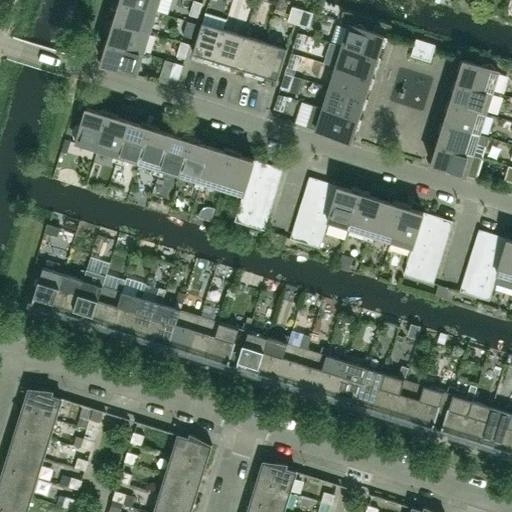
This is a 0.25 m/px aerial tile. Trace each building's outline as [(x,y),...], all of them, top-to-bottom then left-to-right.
[(150,32),(156,11),(120,0),(117,0),(115,8),(118,9),(115,20),(112,19),(111,20),(150,32)] [(120,0),(156,11),(159,0),(120,0)] [(198,17),(203,3),(194,0),(193,0),(189,14),(198,17)] [(302,18),(305,10),(292,6),(290,14),(302,18)] [(309,28),(313,13),(305,10),(302,18),(300,25),(309,28)] [(143,53),(150,32),(111,20),(109,29),(112,30),(108,40),(105,39),(105,41),(143,53)] [(192,38),(196,23),(187,20),(183,35),(192,38)] [(213,63),(224,29),(202,22),(192,53),(205,57),(204,60),(213,63)] [(381,45),(384,46),(387,37),(388,36),(385,35),(373,31),(367,29),(361,23),(352,25),(349,24),(342,45),(381,57),(381,56),(378,55),(381,45)] [(375,24),(373,31),(385,35),(387,27),(375,24)] [(235,66),(244,35),(224,29),(213,63),(222,66),(223,63),(235,66)] [(302,49),(307,34),(298,32),(293,46),(302,49)] [(255,76),(265,42),(244,35),(235,66),(246,70),(246,73),(255,76)] [(435,46),(436,44),(416,38),(414,45),(411,55),(430,62),(432,55),(435,46)] [(137,74),(143,53),(105,41),(102,49),(105,50),(102,61),(99,60),(98,62),(137,74)] [(185,58),(190,44),(181,41),(176,56),(185,58)] [(277,79),(287,48),(265,42),(255,76),(264,78),(264,75),(277,79)] [(378,67),(381,57),(342,45),(336,66),(374,78),(375,77),(372,76),(375,66),(378,67)] [(296,69),(300,55),(291,52),(285,73),(294,75),(296,69)] [(492,92),(499,70),(496,69),(490,63),(481,65),(461,58),(460,60),(457,69),(460,69),(457,80),(454,79),(454,80),(492,92)] [(179,79),(183,65),(174,62),(170,77),(179,79)] [(372,87),(374,78),(336,66),(329,87),(368,99),(368,98),(365,97),(369,86),(372,87)] [(289,90),(294,75),(285,73),(280,87),(289,90)] [(486,113),(492,92),(454,80),(451,89),(454,90),(451,101),(448,100),(447,101),(486,113)] [(365,108),(368,99),(329,87),(323,108),(361,120),(362,118),(359,117),(362,107),(365,108)] [(283,111),(287,96),(278,94),(274,108),(283,111)] [(479,134),(486,113),(447,101),(445,110),(448,111),(444,121),(441,120),(441,122),(479,134)] [(361,120),(323,108),(314,105),(307,126),(355,141),(355,139),(353,138),(356,128),(359,128),(361,120)] [(98,149),(110,111),(101,108),(100,111),(87,107),(82,124),(79,123),(72,129),(74,139),(77,140),(76,142),(98,149)] [(116,162),(130,120),(118,116),(119,114),(110,111),(98,149),(114,154),(112,161),(116,162)] [(139,162),(151,124),(142,121),(141,124),(130,120),(116,162),(121,164),(123,157),(139,162)] [(489,137),(479,134),(441,122),(438,130),(441,131),(438,142),(435,141),(435,142),(482,157),(489,137)] [(158,175),(171,133),(159,129),(160,126),(151,124),(139,162),(155,167),(153,174),(158,175)] [(180,175),(192,136),(183,134),(182,136),(171,133),(158,175),(162,176),(164,170),(180,175)] [(199,188),(212,146),(200,142),(201,139),(192,136),(180,175),(197,180),(194,186),(199,188)] [(476,179),(482,157),(435,142),(432,151),(435,152),(431,162),(429,162),(428,164),(476,179)] [(222,188),(234,149),(225,146),(224,149),(212,146),(199,188),(203,189),(205,183),(222,188)] [(250,172),(254,159),(242,155),(242,152),(234,149),(222,188),(243,194),(243,195),(246,184),(250,172)] [(260,176),(265,162),(254,159),(250,172),(260,176)] [(511,182),(511,166),(509,165),(508,167),(501,165),(498,173),(506,175),(504,180),(511,182)] [(257,187),(260,176),(250,172),(246,184),(257,187)] [(335,199),(339,185),(329,182),(324,195),(335,199)] [(253,199),(257,187),(246,184),(243,195),(243,194),(242,196),(253,199)] [(350,227),(361,189),(352,186),(351,189),(339,185),(335,199),(331,211),(328,221),(350,227)] [(368,240),(381,198),(369,195),(370,192),(361,189),(350,227),(366,232),(364,239),(368,240)] [(331,211),(335,199),(324,195),(321,207),(331,211)] [(249,212),(253,199),(242,196),(239,208),(249,212)] [(391,240),(403,202),(394,199),(393,202),(381,198),(368,240),(373,242),(375,235),(391,240)] [(419,225),(423,211),(411,208),(412,205),(403,202),(391,240),(412,247),(413,247),(416,237),(419,225)] [(328,221),(331,211),(321,207),(317,219),(328,223),(328,221)] [(245,224),(249,212),(239,208),(235,221),(245,224)] [(429,228),(433,215),(423,211),(419,225),(429,228)] [(324,235),(328,223),(317,219),(313,231),(324,235)] [(45,232),(58,236),(60,228),(47,224),(45,232)] [(426,240),(429,228),(419,225),(416,237),(426,240)] [(320,247),(324,235),(313,231),(310,244),(320,247)] [(504,251),(509,238),(498,235),(494,248),(504,251)] [(422,252),(426,240),(416,237),(413,247),(412,247),(411,249),(422,252)] [(511,239),(509,238),(504,251),(501,263),(498,274),(497,275),(496,277),(495,283),(511,288),(511,239)] [(501,263),(504,251),(494,248),(490,260),(501,263)] [(418,264),(422,252),(411,249),(408,261),(418,264)] [(498,274),(501,263),(490,260),(486,272),(497,275),(498,274)] [(414,276),(418,264),(408,261),(404,273),(414,276)] [(52,310),(64,273),(66,267),(59,265),(58,271),(45,267),(45,266),(44,266),(31,306),(32,307),(33,304),(52,310)] [(214,279),(229,283),(231,272),(217,268),(214,279)] [(72,316),(84,279),(86,273),(79,271),(77,277),(64,273),(52,310),(72,316)] [(496,277),(497,275),(486,272),(483,284),(493,287),(495,283),(496,277)] [(91,323),(103,285),(105,279),(98,277),(97,283),(84,279),(72,316),(86,321),(91,323)] [(111,329),(123,291),(124,285),(118,283),(116,289),(103,285),(91,323),(93,323),(111,329)] [(439,284),(436,294),(451,299),(454,289),(439,284)] [(489,300),(493,287),(483,284),(479,296),(489,300)] [(159,288),(157,295),(163,297),(166,290),(159,288)] [(142,297),(144,291),(137,289),(135,295),(123,291),(111,329),(130,335),(142,297)] [(179,292),(176,301),(183,303),(186,294),(179,292)] [(150,341),(162,303),(163,297),(157,295),(155,301),(142,297),(130,335),(133,335),(150,341)] [(169,347),(181,309),(183,303),(176,301),(174,307),(162,303),(150,341),(153,342),(169,347)] [(189,353),(200,315),(202,309),(196,307),(194,313),(181,309),(169,347),(173,348),(189,353)] [(208,359),(220,321),(222,315),(215,313),(213,319),(200,315),(189,353),(193,354),(208,359)] [(243,349),(249,330),(251,324),(244,322),(242,328),(220,321),(208,359),(227,365),(226,367),(227,367),(233,346),(243,349)] [(257,374),(268,336),(270,330),(267,329),(264,328),(262,334),(249,330),(243,349),(233,346),(227,367),(228,367),(228,365),(236,367),(235,370),(237,370),(238,368),(256,374),(257,374)] [(276,380),(288,343),(290,336),(283,334),(281,341),(268,336),(257,374),(274,379),(276,380)] [(296,386),(307,349),(309,342),(303,340),(301,347),(288,343),(276,380),(294,386),(296,386)] [(315,392),(327,355),(329,349),(328,348),(322,346),(320,353),(307,349),(296,386),(314,392),(315,392)] [(335,398),(346,361),(348,354),(342,352),(340,359),(327,355),(315,392),(334,398),(335,398)] [(354,404),(366,367),(368,360),(366,360),(368,355),(363,353),(362,359),(361,358),(359,365),(346,361),(335,398),(354,404)] [(374,410),(385,372),(387,366),(390,358),(386,357),(383,365),(381,364),(379,370),(366,367),(354,404),(355,404),(374,410)] [(393,416),(405,379),(408,367),(402,365),(398,376),(385,372),(374,410),(375,411),(393,416)] [(511,369),(502,368),(497,402),(511,403),(511,369)] [(413,422),(424,385),(426,378),(420,376),(418,383),(405,379),(393,416),(412,422),(413,422)] [(447,412),(453,394),(455,387),(449,385),(447,391),(424,385),(413,422),(431,428),(430,431),(431,431),(438,409),(447,412)] [(57,418),(63,398),(52,394),(53,391),(51,390),(51,391),(41,389),(41,391),(29,387),(23,407),(57,418)] [(473,400),(475,393),(468,391),(466,398),(453,394),(447,412),(438,409),(431,431),(432,431),(433,429),(440,431),(440,433),(441,434),(442,432),(461,437),(473,400)] [(485,404),(473,400),(461,437),(480,443),(492,406),(494,400),(487,397),(485,404)] [(98,431),(101,421),(104,410),(83,404),(79,417),(89,421),(87,428),(98,431)] [(500,450),(511,412),(511,411),(511,405),(507,404),(505,410),(492,406),(480,443),(496,448),(500,450)] [(51,437),(57,418),(23,407),(17,427),(51,437)] [(511,411),(511,412),(500,450),(511,453),(511,411)] [(45,457),(51,437),(17,427),(11,446),(45,457)] [(141,445),(144,435),(134,432),(131,441),(141,445)] [(206,464),(212,444),(200,440),(201,439),(192,434),(190,434),(189,437),(178,434),(172,454),(206,464)] [(92,450),(95,441),(84,438),(81,447),(92,450)] [(39,476),(45,457),(11,446),(5,465),(39,476)] [(135,464),(138,455),(128,451),(125,461),(135,464)] [(200,484),(206,464),(172,454),(166,473),(200,484)] [(85,470),(88,460),(78,457),(75,467),(85,470)] [(291,491),(297,471),(286,467),(287,464),(286,463),(286,464),(276,462),(275,464),(263,460),(257,480),(291,491)] [(0,485),(32,495),(39,476),(5,465),(0,480),(0,485)] [(129,484),(132,474),(122,471),(119,480),(129,484)] [(194,503),(200,484),(166,473),(160,492),(194,503)] [(79,489),(82,480),(72,477),(69,486),(79,489)] [(285,510),(291,491),(257,480),(251,499),(285,510)] [(0,506),(18,511),(27,511),(32,495),(0,485),(0,506)] [(123,503),(126,494),(115,490),(112,500),(123,503)] [(332,504),(335,494),(324,491),(321,501),(332,504)] [(154,511),(191,511),(194,503),(160,492),(154,511)] [(73,509),(76,499),(66,496),(63,506),(73,509)] [(284,511),(285,510),(251,499),(247,511),(284,511)] [(112,500),(109,510),(115,511),(120,511),(123,503),(112,500)]
